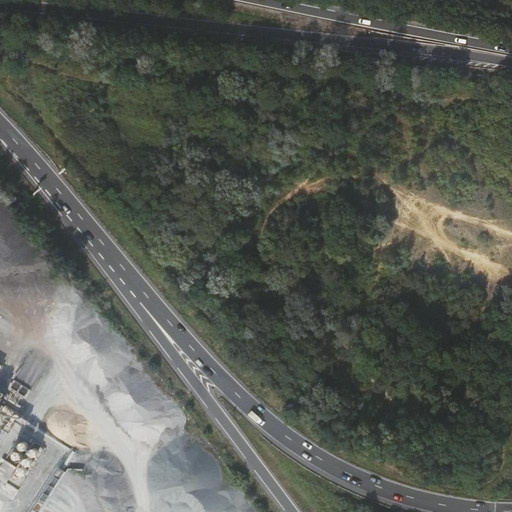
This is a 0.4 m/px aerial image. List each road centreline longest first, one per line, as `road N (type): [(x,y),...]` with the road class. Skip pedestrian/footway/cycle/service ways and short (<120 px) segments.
road 1 (motorway): [(0,4),(511,63)]
road 2 (motorway): [(140,289),(234,390),(312,452),(366,482),(433,503),(511,510)]
road 3 (trunk): [(140,289),(151,326),(292,511)]
road 4 (motorway): [(511,53),(251,0)]
road 5 (motorway): [(0,125),(140,289)]
